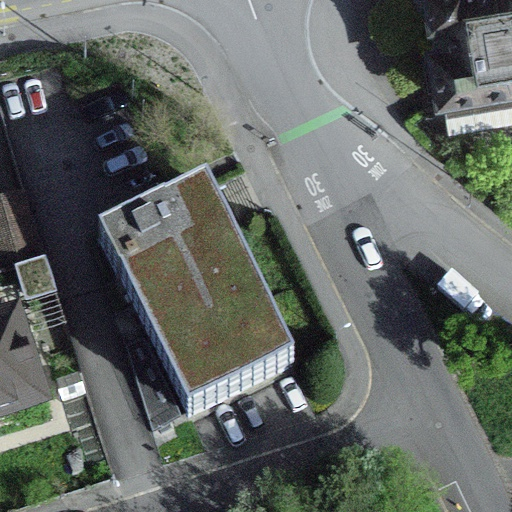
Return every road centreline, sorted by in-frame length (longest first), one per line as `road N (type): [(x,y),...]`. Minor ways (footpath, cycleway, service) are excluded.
road 1 (residential): [(444,416),(309,127)]
road 2 (residential): [(444,416),(158,511)]
road 3 (residential): [(309,127),(405,213),(511,290)]
road 4 (residential): [(309,127),(254,0)]
